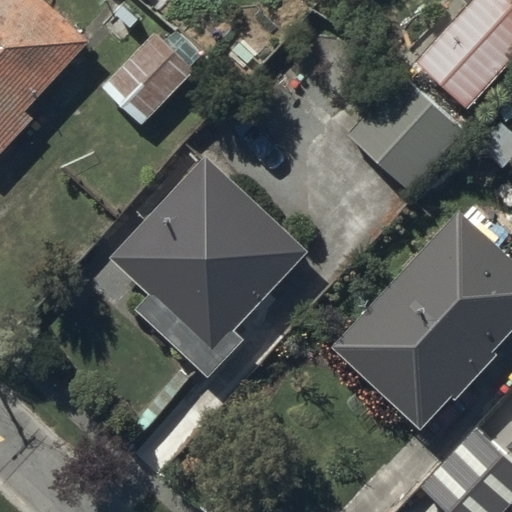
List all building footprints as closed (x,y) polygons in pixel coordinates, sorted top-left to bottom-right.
[(94,45),(45,0),(0,0),(0,163),(38,124),(28,115),(94,45)] [(511,63),(511,5),(506,0),(484,0),(422,69),(470,111),(511,63)] [(198,73),(159,35),(107,90),(147,127),(198,73)] [(465,134),(406,79),(354,135),(413,190),(465,134)] [(315,255),(211,158),(114,262),(156,302),(146,313),(216,378),(247,346),(238,338),(315,255)] [(511,340),(511,261),(464,218),(338,354),(426,434),(511,340)] [(506,511),(511,506),(511,463),(483,435),(429,490),(451,511),(506,511)]
